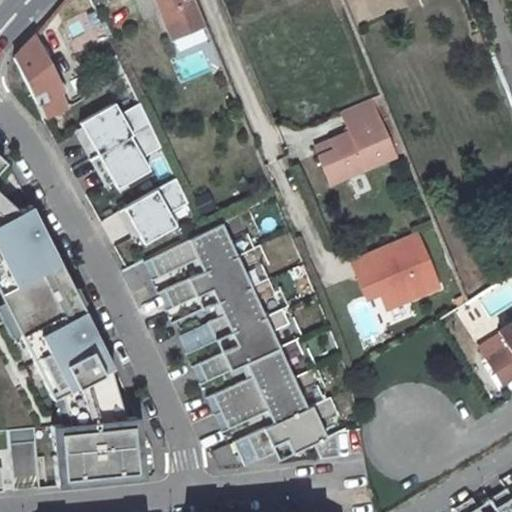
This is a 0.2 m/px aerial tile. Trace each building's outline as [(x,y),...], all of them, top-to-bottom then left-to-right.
[(153,0),(170,40),(203,26),(191,0),(153,0)] [(41,117),(64,107),(58,93),(61,91),(32,36),(12,57),(41,117)] [(111,107),(72,131),(106,189),(143,170),(136,156),(150,148),(128,109),(118,115),(111,107)] [(384,124),(354,136),(363,157),(342,165),(346,175),(330,181),(341,209),(408,181),(384,124)] [(0,177),(9,168),(0,159),(0,492),(9,492),(0,440),(0,177)] [(346,175),(342,165),(326,172),(330,181),(346,175)] [(118,375),(9,168),(0,177),(0,295),(54,400),(73,393),(80,416),(0,428),(0,440),(9,492),(141,477),(133,413),(118,375)] [(170,186),(117,210),(136,250),(174,232),(164,216),(181,208),(170,186)] [(227,220),(142,261),(243,465),(288,445),(294,454),(334,437),(227,220)] [(415,232),(353,258),(358,272),(369,268),(386,309),(438,288),(415,232)] [(378,291),(369,268),(358,272),(368,295),(378,291)] [(501,384),(511,377),(511,322),(498,331),(507,346),(486,360),(501,384)] [(489,489),(447,511),(511,511),(511,488),(494,499),(489,489)]
